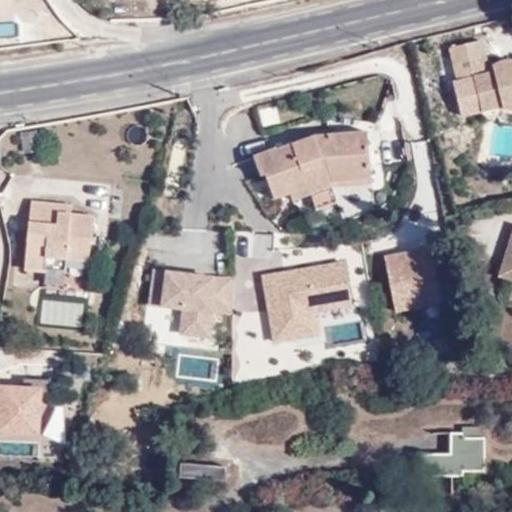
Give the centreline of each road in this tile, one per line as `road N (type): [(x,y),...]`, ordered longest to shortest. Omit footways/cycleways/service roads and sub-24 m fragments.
road 1 (secondary): [(191,57),(433,0)]
road 2 (secondary): [(0,93),(191,57)]
road 3 (residential): [(63,0),(83,23),(136,32),(191,57)]
